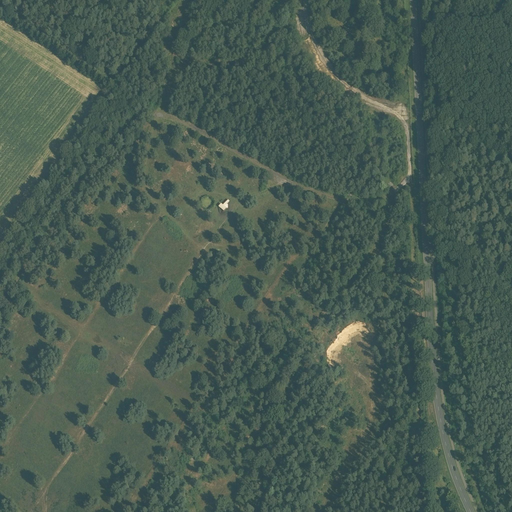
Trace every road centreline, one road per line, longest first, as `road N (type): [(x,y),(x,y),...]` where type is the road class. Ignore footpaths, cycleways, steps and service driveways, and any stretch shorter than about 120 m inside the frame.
road 1 (primary): [(412,0),(436,394),(470,511)]
road 2 (track): [(0,305),(114,139),(156,114)]
road 3 (track): [(422,157),(511,19)]
road 4 (track): [(0,19),(106,87),(102,93)]
